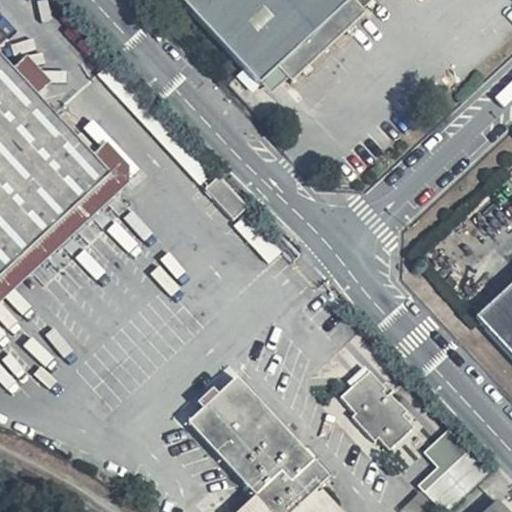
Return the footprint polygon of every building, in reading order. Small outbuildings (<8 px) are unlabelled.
[(177,0),(262,91),(281,75),(292,87),(370,16),(358,3),(361,0),(177,0)] [(0,308),(131,187),(130,168),(106,146),(93,154),(39,100),(51,85),(27,59),(13,71),(0,56),(0,308)] [(253,210),(221,176),(203,193),(235,227),(253,210)] [(511,287),(474,321),(511,361),(511,287)] [(410,417),(369,374),(342,400),(357,417),(352,421),(376,447),(383,442),(395,454),(417,433),(405,421),(410,417)] [(331,477),(239,381),(191,428),(256,497),(241,511),(339,511),(319,489),(331,477)] [(449,434),(424,455),(437,472),(416,491),(437,511),(451,511),(489,478),(449,434)] [(506,511),(497,503),(487,511),(506,511)]
